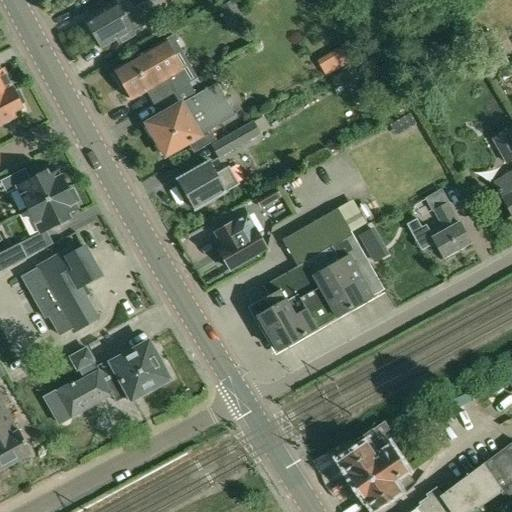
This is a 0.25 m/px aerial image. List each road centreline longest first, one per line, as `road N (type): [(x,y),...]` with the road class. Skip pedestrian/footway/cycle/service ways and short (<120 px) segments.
road 1 (secondary): [(242,398),(77,118)]
road 2 (residential): [(247,406),(511,261)]
road 3 (residential): [(28,511),(242,398)]
road 4 (secondary): [(77,118),(14,0)]
road 5 (secondary): [(312,511),(247,406)]
